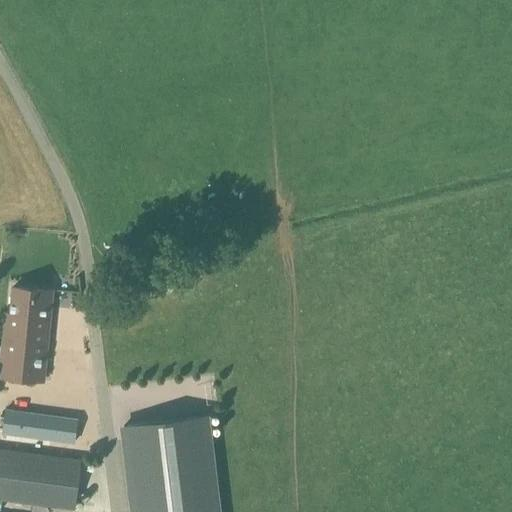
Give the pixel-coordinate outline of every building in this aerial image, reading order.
[(164,288),(161,270),(120,278),(123,296),(164,288)] [(21,336),(48,338),(53,291),(14,287),(11,313),(7,313),(5,333),(21,334),(21,336)] [(44,381),(48,338),(21,336),(21,334),(5,333),(0,377),(44,381)] [(3,434),(76,444),(79,418),(6,409),(3,434)] [(134,511),(216,511),(205,416),(124,425),(134,511)] [(0,499),(74,509),(81,460),(0,449),(0,499)]
